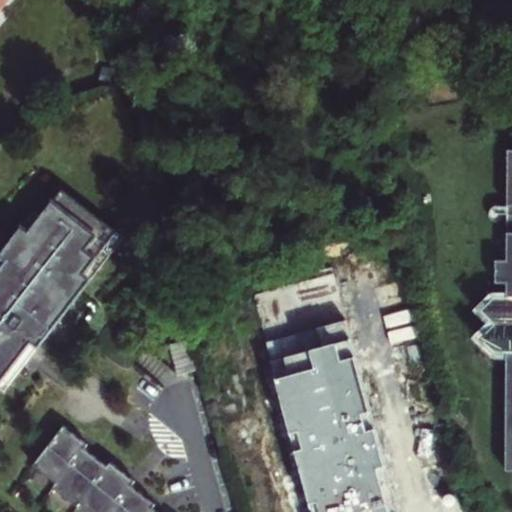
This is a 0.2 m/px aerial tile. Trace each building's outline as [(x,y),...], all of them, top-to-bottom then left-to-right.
[(511,139),(490,139),(490,251),(478,251),(478,275),(490,275),(490,287),(480,287),(462,300),(478,315),(465,326),(479,341),(490,341),(490,458),(504,458),(510,465),(511,463),(511,139)] [(110,227),(56,183),(23,226),(16,221),(0,241),(0,370),(27,336),(33,342),(84,274),(78,269),(110,227)] [(300,511),(385,511),(321,265),(241,287),(300,511)] [(394,365),(425,360),(415,299),(384,305),(394,365)] [(173,325),(156,329),(165,360),(181,355),(173,325)] [(84,439),(59,420),(29,460),(52,478),(49,482),(74,502),(77,498),(95,511),(161,511),(148,502),(151,498),(128,480),(131,475),(106,456),(103,460),(81,443),(84,439)]
